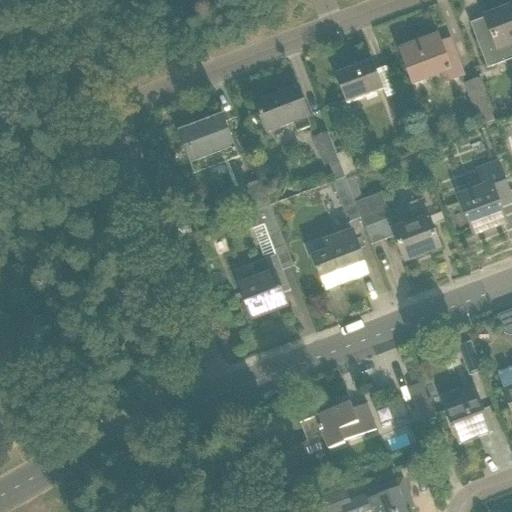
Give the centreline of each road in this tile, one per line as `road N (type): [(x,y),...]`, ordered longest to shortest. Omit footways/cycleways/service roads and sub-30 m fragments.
road 1 (residential): [(221,386),(122,121),(135,99),(333,26)]
road 2 (residential): [(221,386),(511,281)]
road 3 (residential): [(0,490),(62,454),(221,386)]
